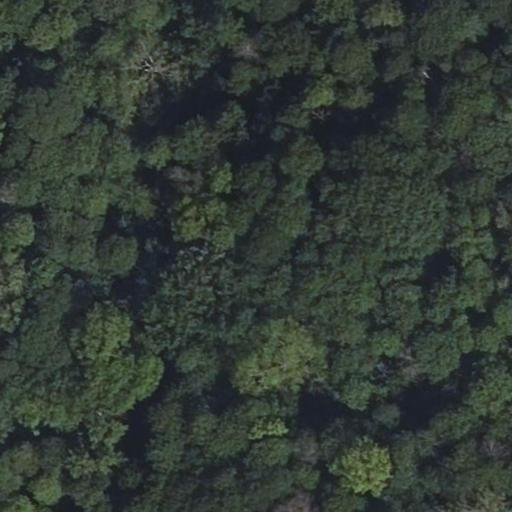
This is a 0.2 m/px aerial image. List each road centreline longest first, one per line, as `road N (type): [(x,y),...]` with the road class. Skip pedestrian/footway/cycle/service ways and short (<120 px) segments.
road 1 (unknown): [(447,511),(179,362),(0,234)]
road 2 (unknown): [(337,0),(511,493)]
road 3 (unknown): [(0,467),(174,369)]
